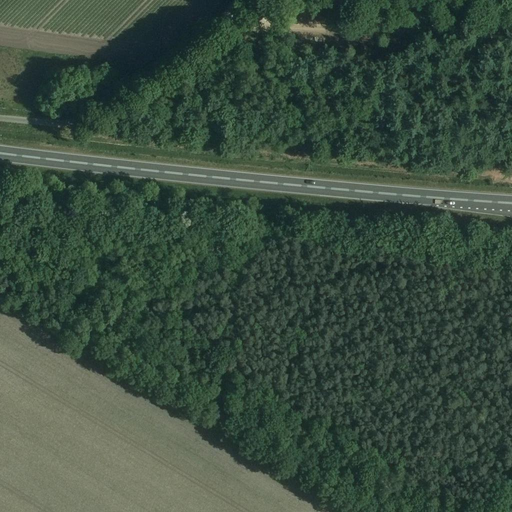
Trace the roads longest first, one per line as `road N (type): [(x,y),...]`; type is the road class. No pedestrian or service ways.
road 1 (trunk): [(511,203),(0,153)]
road 2 (track): [(511,26),(222,24)]
road 3 (unclassified): [(222,24),(74,122),(0,117)]
